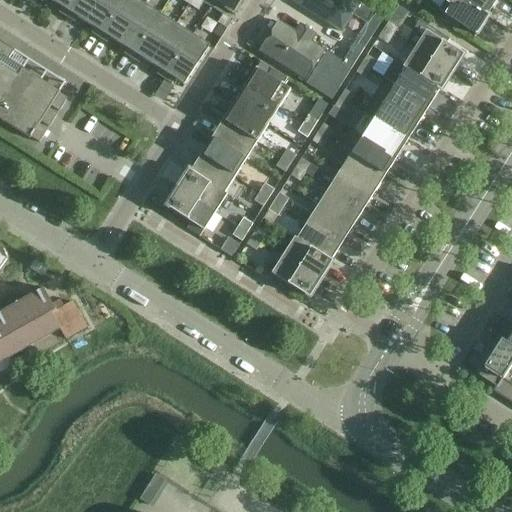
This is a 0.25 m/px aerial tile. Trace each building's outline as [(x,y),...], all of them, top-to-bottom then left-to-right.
[(77,0),(54,0),(53,2),(62,8),(59,13),(67,18),(77,0)] [(77,0),(67,18),(74,23),(77,17),(86,23),(100,0),(77,0)] [(100,0),(86,23),(94,28),(91,33),(99,38),(123,0),(100,0)] [(144,3),(138,0),(123,0),(99,38),(107,43),(110,38),(118,43),(144,3)] [(198,0),(191,0),(189,5),(198,11),(203,3),(198,0)] [(217,0),(233,9),(238,0),(217,0)] [(360,5),(352,0),(293,0),(292,2),(342,33),(360,5)] [(477,35),(488,17),(487,15),(486,16),(460,0),(445,0),(439,11),(477,35)] [(487,15),(496,0),(460,0),(486,16),(487,15)] [(160,14),(144,3),(118,43),(127,49),(124,54),(131,59),(160,14)] [(388,21),(383,30),(392,36),(398,27),(399,28),(408,13),(398,7),(388,21)] [(347,54),(357,60),(364,48),(382,19),(372,13),(355,42),(347,54)] [(160,14),(131,59),(139,64),(142,59),(151,64),(176,24),(160,14)] [(221,39),(232,21),(223,15),(218,23),(220,25),(215,34),(221,39)] [(295,33),(278,23),(260,52),(308,82),(326,53),(311,44),(317,35),(301,24),(295,33)] [(164,79),(192,34),(176,24),(151,64),(159,69),(156,75),(164,79)] [(392,36),(383,30),(377,38),(387,44),(392,36)] [(414,49),(452,74),(464,56),(426,32),(414,49)] [(192,34),(164,79),(171,84),(175,79),(184,85),(209,45),(192,34)] [(0,120),(29,139),(30,137),(39,143),(47,130),(39,124),(40,122),(49,127),(57,114),(49,109),(50,106),(59,112),(67,98),(59,93),(60,91),(9,59),(14,50),(0,41),(0,120)] [(452,74),(414,49),(403,67),(405,69),(406,68),(440,90),(439,90),(441,92),(452,74)] [(357,60),(347,54),(322,95),(331,101),(357,60)] [(361,64),(370,70),(376,62),(366,56),(361,64)] [(256,69),(245,86),(279,108),(290,90),(284,86),(288,80),(260,62),(256,69)] [(370,70),(361,64),(356,73),(365,79),(370,70)] [(405,69),(395,85),(429,107),(439,90),(440,90),(406,68),(405,69)] [(395,85),(384,103),(418,124),(429,107),(395,85)] [(268,125),(279,108),(245,86),(234,104),(268,125)] [(339,99),(348,105),(354,96),(345,90),(339,99)] [(348,105),(339,99),(334,107),(343,113),(348,105)] [(373,120),(383,126),(407,141),(418,124),(384,103),(373,120)] [(257,143),(268,125),(234,104),(223,121),(257,143)] [(303,124),(312,130),(318,121),(308,115),(303,124)] [(373,120),(362,137),(396,159),(407,141),(383,126),(373,120)] [(257,143),(223,121),(212,138),(246,160),(257,143)] [(312,130),(303,124),(297,132),(307,138),(312,130)] [(317,133),(327,139),(332,131),(323,125),(317,133)] [(327,139),(317,133),(312,142),(321,148),(327,139)] [(362,137),(351,154),(385,176),(396,159),(362,137)] [(235,177),(246,160),(212,138),(201,155),(235,177)] [(281,158),(290,164),(296,156),(286,150),(281,158)] [(374,193),(383,178),(385,176),(351,154),(340,171),(374,193)] [(224,194),(225,194),(235,177),(201,155),(190,172),(190,173),(197,177),(224,194)] [(290,164),(281,158),(276,167),(285,173),(290,164)] [(295,167),(305,173),(310,165),(301,159),(295,167)] [(290,176),(299,182),(305,173),(295,167),(290,176)] [(189,171),(177,189),(215,213),(227,195),(225,194),(224,194),(197,177),(190,173),(190,172),(189,171)] [(340,171),(329,189),(363,210),(374,193),(340,171)] [(259,193),(268,199),(274,190),(264,184),(259,193)] [(177,189),(166,207),(191,223),(187,229),(200,238),(215,213),(177,189)] [(352,228),(363,210),(329,189),(318,206),(352,228)] [(268,199),(259,193),(254,201),(263,207),(268,199)] [(273,202),(283,208),(288,199),(279,194),(273,202)] [(283,208),(273,202),(268,211),(277,216),(283,208)] [(318,206),(307,223),(341,245),(352,228),(318,206)] [(237,227),(247,233),(252,225),(243,219),(237,227)] [(307,223),(297,240),(296,240),(330,262),(330,261),(341,245),(307,223)] [(247,233),(237,227),(232,236),(241,242),(247,233)] [(252,236),(261,242),(266,234),(257,228),(252,236)] [(261,242),(252,236),(246,245),(256,251),(261,242)] [(283,256),(321,280),(332,262),(330,261),(330,262),(296,240),(297,240),(294,238),(283,256)] [(321,280),(283,256),(272,274),(310,298),(321,280)] [(52,306),(43,290),(0,314),(0,362),(59,329),(65,339),(87,327),(72,302),(63,307),(60,301),(52,306)] [(511,327),(503,341),(502,342),(511,348),(511,327)] [(503,341),(501,340),(478,376),(495,387),(492,391),(511,404),(511,385),(502,379),(511,364),(511,348),(502,342),(503,341)] [(299,511),(304,504),(298,501),(298,500),(293,508),(299,511)]
